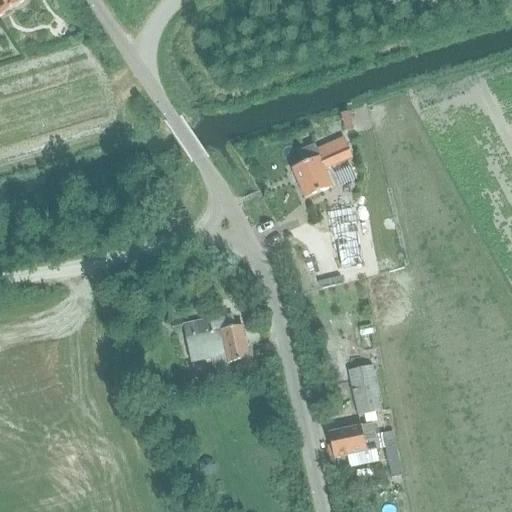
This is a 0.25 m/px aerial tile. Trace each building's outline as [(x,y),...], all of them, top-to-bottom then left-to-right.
[(0,0),(0,16),(24,2),(22,0),(0,0)] [(344,162),(339,150),(321,159),(320,157),(291,170),(305,200),(333,188),(325,170),(344,162)] [(211,334),(208,321),(182,326),(191,365),(211,361),(214,374),(230,371),(229,365),(249,361),(242,327),(211,334)] [(359,419),(382,414),(372,369),(348,374),(359,419)] [(334,459),(378,450),(373,426),(329,435),(334,459)] [(391,478),(400,476),(391,433),(382,435),(391,478)]
